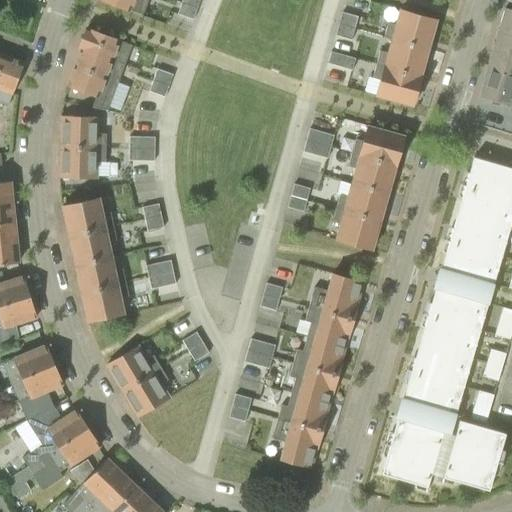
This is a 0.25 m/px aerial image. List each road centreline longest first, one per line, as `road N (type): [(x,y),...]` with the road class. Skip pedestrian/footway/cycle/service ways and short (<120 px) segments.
road 1 (residential): [(46,62),(34,142),(38,231),(79,364),(116,428),(148,463),(193,492),(275,511)]
road 2 (residential): [(331,511),(484,0)]
